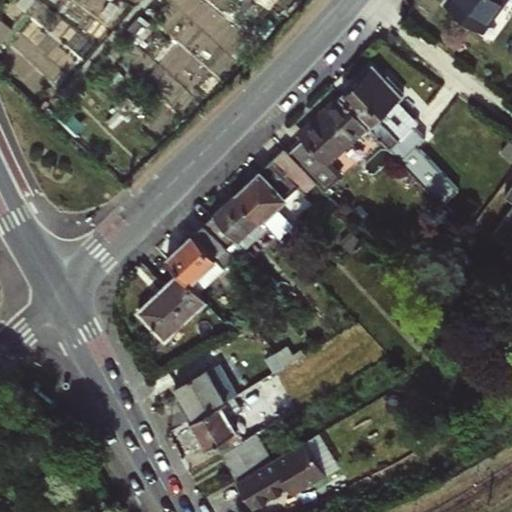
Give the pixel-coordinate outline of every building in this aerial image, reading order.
[(482,29),(503,0),(450,0),(447,4),(482,29)] [(371,66),(340,94),(368,124),(380,137),(400,159),(425,136),(413,123),(399,136),(383,119),(388,114),(383,109),(403,91),(386,74),(382,78),(371,66)] [(324,189),(340,174),(329,161),(368,124),(340,94),(298,132),(302,136),(288,150),(316,180),(324,189)] [(316,180),(288,150),(285,146),(272,158),(298,186),(304,192),(316,180)] [(263,219),(298,186),(272,158),(237,191),(263,219)] [(511,184),(507,192),(511,194),(511,204),(494,231),(511,242),(511,184)] [(204,221),(234,254),(268,224),(263,219),(237,191),(204,221)] [(221,266),(234,254),(204,221),(166,257),(179,270),(188,280),(212,257),(221,266)] [(188,280),(179,270),(138,309),(164,337),(205,299),(188,280)] [(294,359),(286,344),(276,350),(285,365),(294,359)] [(276,350),(265,356),(273,371),(285,365),(276,350)] [(226,400),(206,366),(175,384),(187,404),(183,406),(191,421),(226,400)] [(221,453),(249,437),(242,426),(238,428),(230,415),(242,408),(234,395),(226,400),(191,421),(207,447),(215,442),(221,453)] [(237,480),(273,459),(257,432),(249,437),(221,453),(237,480)] [(273,459),(237,480),(253,507),(288,486),(292,494),(326,474),(305,440),(273,459)]
